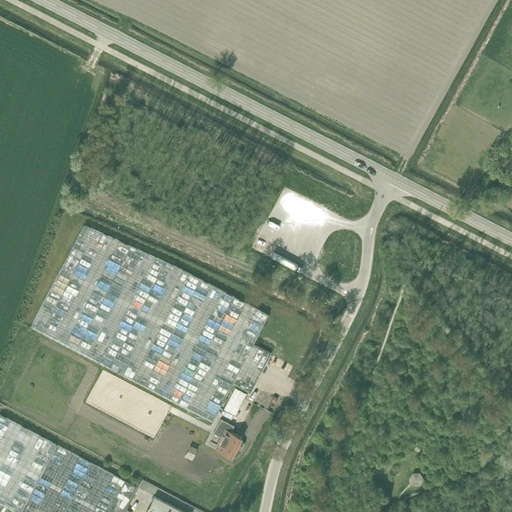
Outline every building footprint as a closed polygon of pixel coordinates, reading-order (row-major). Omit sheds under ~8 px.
[(307,210),(313,197),(286,184),(280,197),(307,210)] [(83,224),(30,326),(212,421),(232,382),(250,391),(270,353),(253,343),(268,314),(177,267),(83,224)] [(0,502),(14,510),(12,511),(122,511),(126,504),(136,486),(60,446),(0,414),(0,502)] [(221,436),(215,448),(231,456),(235,447),(240,449),(242,444),(238,442),(241,436),(226,428),(229,423),(220,418),(213,432),(221,436)] [(195,456),(201,443),(193,439),(187,453),(195,456)] [(422,467),(411,473),(417,484),(428,479),(422,467)] [(184,511),(154,496),(145,511),(184,511)]
